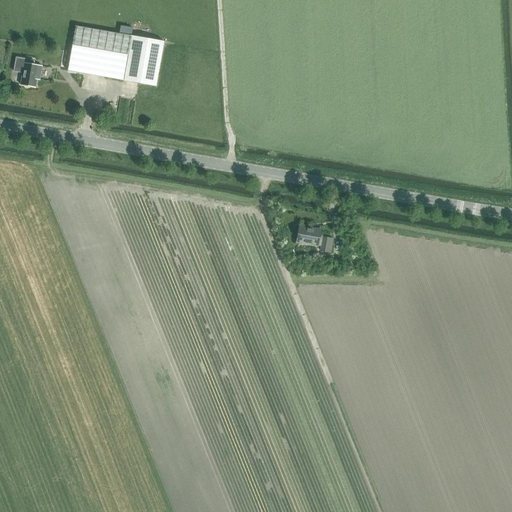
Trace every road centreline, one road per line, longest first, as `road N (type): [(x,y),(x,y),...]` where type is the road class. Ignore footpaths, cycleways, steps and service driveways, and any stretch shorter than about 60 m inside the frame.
road 1 (unclassified): [(511,216),(0,126)]
road 2 (track): [(331,382),(264,216),(265,173)]
road 3 (track): [(219,0),(229,167)]
